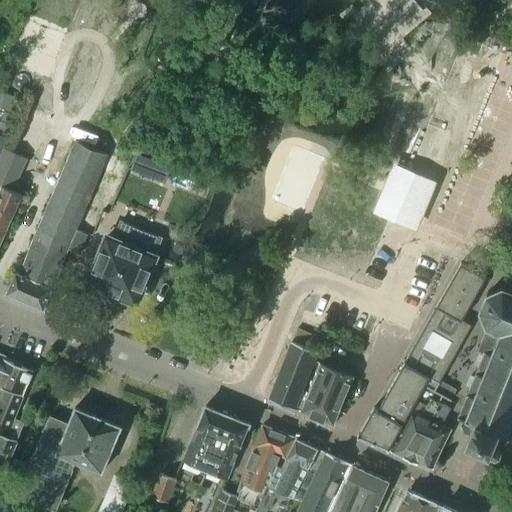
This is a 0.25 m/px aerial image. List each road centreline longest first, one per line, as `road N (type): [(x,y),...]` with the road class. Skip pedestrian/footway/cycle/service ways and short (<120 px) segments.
road 1 (residential): [(244,403),(0,308)]
road 2 (residential): [(244,403),(299,277)]
